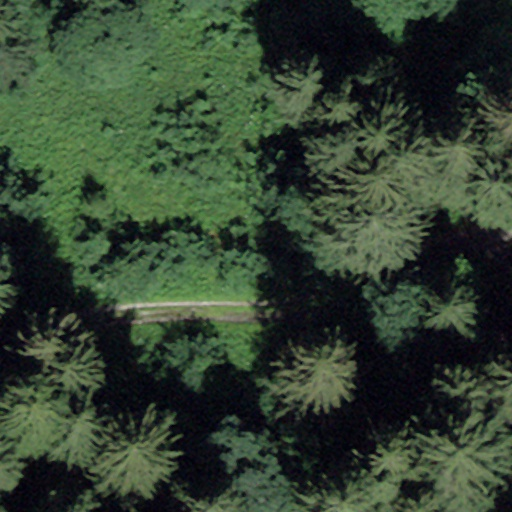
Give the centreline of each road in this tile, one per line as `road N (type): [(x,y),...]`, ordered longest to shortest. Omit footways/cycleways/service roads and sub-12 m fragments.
road 1 (track): [(0,344),(85,314),(304,301),(453,237),(511,241)]
road 2 (track): [(511,315),(407,392),(357,445),(314,511)]
